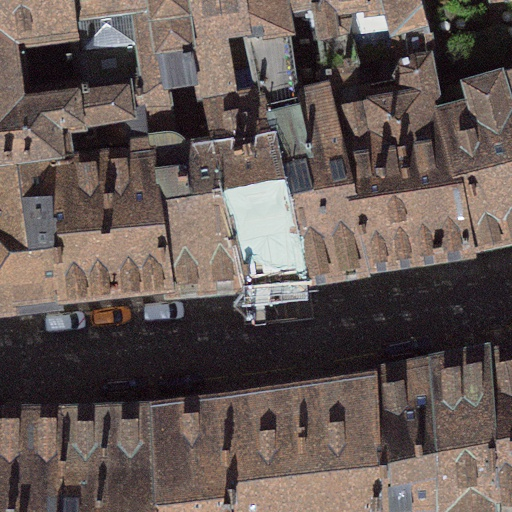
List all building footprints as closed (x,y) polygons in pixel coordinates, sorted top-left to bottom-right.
[(68,145),(132,136),(127,101),(124,80),(83,88),(71,0),(0,0),(0,155),(68,146),(68,145)] [(216,277),(243,274),(219,156),(206,93),(203,94),(190,27),(186,0),(71,0),(83,88),(124,80),(127,101),(144,98),(170,282),(195,279),(195,280),(207,279),(216,278),(216,277)] [(186,0),(190,27),(203,94),(206,93),(219,156),(274,144),(265,110),(260,93),(244,16),(242,0),(186,0)] [(327,94),(326,65),(324,31),(322,22),(318,0),(242,0),(244,16),(260,93),(265,110),(327,94)] [(324,31),(326,65),(355,61),(355,60),(373,57),(364,0),(318,0),(322,22),(324,31)] [(422,0),(364,0),(373,57),(399,52),(399,51),(413,49),(414,58),(430,55),(431,60),(441,59),(440,51),(439,38),(428,38),(422,0)] [(422,0),(428,38),(439,38),(440,51),(449,50),(449,47),(470,44),(462,0),(422,0)] [(462,0),(470,44),(499,41),(502,33),(496,0),(462,0)] [(510,50),(511,49),(511,0),(496,0),(502,33),(499,41),(498,42),(509,41),(510,50)] [(510,233),(511,232),(511,118),(495,51),(498,42),(499,41),(470,44),(449,47),(449,50),(440,51),(441,59),(431,60),(435,88),(473,241),(510,233)] [(511,49),(510,50),(509,41),(498,42),(495,51),(511,118),(511,49)] [(424,249),(473,241),(435,88),(431,60),(430,55),(414,58),(413,49),(399,51),(399,52),(373,57),(355,60),(355,61),(326,65),(327,94),(329,105),(370,257),(424,249)] [(370,257),(329,105),(327,94),(265,110),(274,144),(304,269),(339,263),(370,257)] [(0,300),(74,292),(170,282),(144,98),(127,101),(132,136),(68,145),(68,146),(0,155),(0,300)] [(276,271),(304,269),(274,144),(219,156),(243,274),(276,271)] [(511,511),(511,354),(490,358),(499,511),(511,511)] [(499,511),(490,358),(462,364),(433,369),(436,511),(499,511)] [(436,511),(433,369),(404,375),(376,381),(376,511),(436,511)] [(376,511),(376,381),(305,392),(234,402),(193,407),(153,412),(154,511),(376,511)] [(154,511),(153,412),(109,414),(66,415),(63,511),(154,511)] [(0,511),(63,511),(66,415),(20,417),(0,417),(0,511)]
